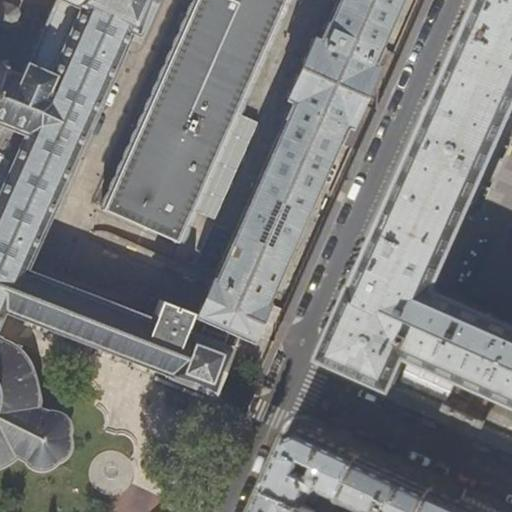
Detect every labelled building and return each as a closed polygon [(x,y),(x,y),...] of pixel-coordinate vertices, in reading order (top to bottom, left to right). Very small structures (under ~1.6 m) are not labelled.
[(375,65),(372,64),(379,47),(377,46),(397,0),(0,0),(0,322),(4,313),(9,315),(8,318),(10,321),(87,350),(133,367),(135,363),(199,385),(215,391),(232,347),(227,344),(233,330),(250,338),(257,322),(267,301),(265,300),(336,139),(338,140),(346,124),(348,125),(375,65)] [(511,0),(478,0),(354,284),(353,284),(321,355),(393,387),(393,385),(445,409),(444,410),(463,418),(464,419),(481,426),(482,425),(511,438),(511,0)] [(16,347),(14,348),(2,343),(0,339),(0,338),(0,466),(4,467),(6,466),(6,468),(9,467),(8,465),(12,462),(14,458),(16,454),(28,460),(25,466),(28,468),(30,466),(35,468),(39,469),(40,472),(43,472),(43,469),(47,468),(50,467),(52,465),(54,467),(56,465),(54,461),(57,461),(61,459),(63,457),(64,459),(66,457),(65,455),(67,454),(68,451),(68,448),(71,448),(71,446),(69,446),(68,442),(67,439),(65,436),(69,436),(69,433),(68,433),(68,429),(67,425),(66,422),(68,421),(66,419),(64,420),(61,417),(57,415),(53,414),(53,411),(50,410),(48,416),(36,413),(38,408),(40,404),(39,399),(41,399),(41,396),(39,396),(35,391),(30,391),(27,387),(30,384),(31,378),(31,372),(33,371),(33,369),(31,369),(26,363),(17,361),(18,350),(20,349),(20,347),(16,347)] [(321,486),(326,489),(316,510),(320,511),(334,511),(360,455),(319,436),(301,428),(288,433),(266,482),(264,486),(305,505),(312,489),(318,488),(321,486)] [(366,458),(360,455),(334,511),(422,511),(433,488),(428,485),(366,458)] [(320,511),(316,510),(305,505),(264,486),(252,511),(320,511)] [(487,511),(433,488),(422,511),(487,511)]
